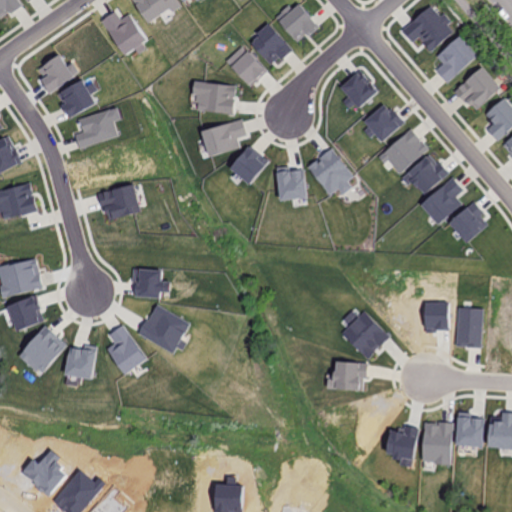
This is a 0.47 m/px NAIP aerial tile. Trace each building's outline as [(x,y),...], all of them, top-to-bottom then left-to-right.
[(21,0),(0,0),(0,20),(11,12),(13,14),(25,6),(21,0)] [(175,0),(134,0),(150,25),(179,6),(175,0)] [(301,3),(294,10),(290,6),(277,17),(300,45),(322,27),(301,3)] [(433,5),(403,31),(413,42),(419,37),(432,52),(455,32),(449,25),(453,21),(446,13),(443,16),(433,5)] [(119,11),(104,22),(128,56),(137,50),(140,54),(147,49),(144,44),(149,40),(131,15),(124,19),(119,11)] [(270,24),(250,41),(272,67),(292,50),(270,24)] [(462,36),(438,56),(445,63),(437,70),(449,83),(479,56),(462,36)] [(269,71),(245,45),(228,62),(253,87),(269,71)] [(483,67),(456,91),(475,113),(503,88),(483,67)] [(362,71),(341,89),(349,97),(344,101),(350,108),(356,103),(360,109),(380,92),(362,71)] [(59,94),(73,119),(99,104),(94,94),(102,90),(98,81),(90,86),(86,79),(59,94)] [(238,85),(194,80),(190,111),(235,116),(238,85)] [(511,104),(506,98),(487,115),(496,124),(489,130),(499,141),(511,129),(511,104)] [(385,104),(366,122),(369,126),(364,131),(371,137),(375,133),(383,142),(403,123),(385,104)] [(81,120),(84,130),(76,133),(82,150),(121,135),(116,121),(126,118),(121,105),(81,120)] [(202,131),(211,158),(241,149),(238,138),(249,135),(244,118),(202,131)] [(413,130),(379,157),(385,165),(390,161),(400,173),(429,150),(413,130)] [(11,135),(0,140),(0,174),(1,176),(25,162),(11,135)] [(251,144),(231,168),(251,185),(271,161),(251,144)] [(333,147),(308,166),(331,196),(339,189),(344,195),(353,187),(349,182),(356,177),(333,147)] [(450,174),(431,152),(402,178),(408,185),(413,181),(425,196),(450,174)] [(278,167),(283,202),(310,197),(305,168),(292,170),(291,165),(278,167)] [(453,177),(422,205),(440,226),(464,204),(456,195),(464,189),(453,177)] [(0,190),(0,205),(4,221),(41,211),(33,181),(0,190)] [(101,194),(110,223),(144,212),(135,183),(101,194)] [(476,202),(451,225),(468,244),(489,225),(482,217),(486,213),(476,202)] [(38,258),(0,266),(0,276),(5,299),(46,289),(38,258)] [(137,269),(135,297),(162,298),(162,291),(172,292),(173,282),(163,282),(164,271),(137,269)] [(39,295),(9,306),(19,332),(48,321),(39,295)] [(160,304),(143,334),(176,353),(179,347),(186,351),(191,341),(185,338),(193,323),(160,304)] [(458,308),(456,349),(483,350),(485,309),(458,308)] [(366,311),(360,317),(352,309),(343,319),(350,326),(342,334),(372,362),(394,338),(366,311)] [(127,324),(112,335),(117,343),(109,348),(128,376),(151,360),(127,324)] [(47,326),(20,358),(42,376),(69,345),(47,326)] [(71,344),(67,375),(95,380),(100,348),(71,344)] [(369,365),(338,363),(336,378),(327,377),(327,388),(367,391),(369,365)] [(511,411),(493,410),(490,447),(511,448),(511,411)] [(462,415),(459,447),(484,449),(487,417),(462,415)] [(426,423),(424,465),(453,466),(454,424),(426,423)]
